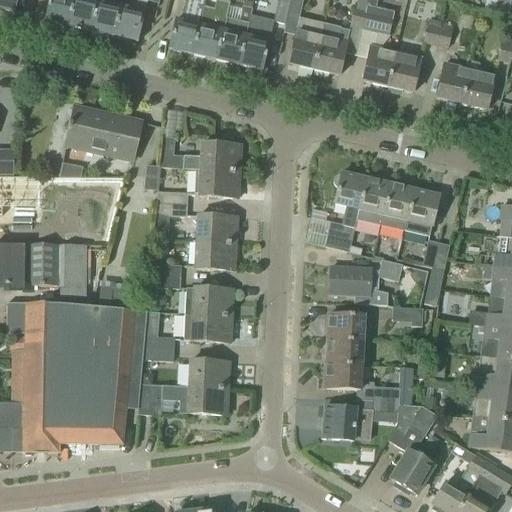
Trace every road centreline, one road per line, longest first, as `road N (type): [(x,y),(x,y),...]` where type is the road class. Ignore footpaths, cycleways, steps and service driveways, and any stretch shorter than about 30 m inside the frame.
road 1 (residential): [(261,467),(285,120)]
road 2 (residential): [(285,120),(0,52)]
road 3 (residential): [(0,502),(261,467)]
road 4 (residential): [(511,163),(285,120)]
